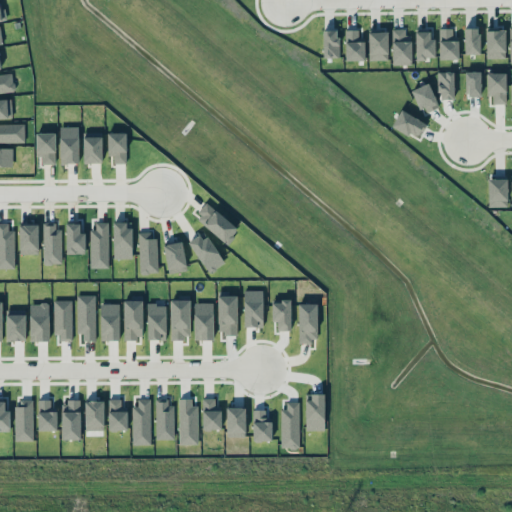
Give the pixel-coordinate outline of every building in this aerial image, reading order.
[(465,54),(479,53),(479,27),(464,28),(465,54)] [(410,64),(410,28),(392,28),(393,64),(410,64)] [(439,59),(459,59),(458,36),(453,36),(453,28),(439,28),(439,59)] [(506,57),(505,28),(486,28),(486,58),(506,57)] [(323,57),(339,57),(338,29),(323,30),(323,57)] [(358,29),(344,29),(345,60),(364,59),(364,38),(358,38),(358,29)] [(416,58),(435,58),(435,38),(430,38),(430,30),(415,31),(416,58)] [(369,59),(388,59),(387,31),(368,31),(369,59)] [(454,71),(438,71),(438,99),(454,99),(454,71)] [(481,96),(480,71),(465,71),(466,96),(481,96)] [(506,72),(486,72),(487,95),(493,95),(493,103),(506,103),(506,72)] [(0,92),(15,91),(13,73),(0,74),(0,92)] [(423,113),(439,107),(428,82),(412,89),(423,113)] [(0,98),(0,118),(12,118),(11,99),(0,98)] [(408,136),(411,131),(419,137),(427,124),(402,109),(392,125),(408,136)] [(24,123),(0,123),(0,142),(25,142),(24,123)] [(59,126),(60,163),(79,163),(78,126),(59,126)] [(83,131),(83,162),(102,162),(102,131),(83,131)] [(55,132),(36,133),(36,156),(42,156),(42,163),(56,163),(55,132)] [(126,132),(108,132),(109,163),(127,163),(126,132)] [(0,165),(12,166),(13,148),(0,147),(0,165)] [(488,178),(488,207),(507,207),(507,178),(488,178)] [(226,243),(239,229),(207,202),(195,217),(226,243)] [(15,229),(9,229),(8,222),(0,221),(0,267),(15,267),(15,229)] [(130,221),(113,222),(113,258),(131,258),(130,221)] [(61,223),(44,222),(43,263),(60,263),(61,223)] [(109,222),(96,222),(96,229),(91,229),(90,267),(108,267),(109,222)] [(66,253),(85,253),(85,232),(80,232),(80,223),(66,223),(66,253)] [(38,224),(19,224),(20,253),(39,253),(38,224)] [(157,272),(156,231),(138,231),(140,273),(157,272)] [(204,231),(188,242),(209,273),(224,262),(204,231)] [(163,244),(169,273),(187,269),(182,241),(163,244)] [(263,290),(244,289),(243,326),(263,326),(263,290)] [(95,294),(76,294),(77,333),(83,333),(83,340),(96,340),(95,294)] [(190,337),(189,294),(178,295),(178,299),(170,299),(171,338),(190,337)] [(237,295),(218,295),(218,333),(237,333),(237,295)] [(72,340),(72,299),(54,299),(55,340),(72,340)] [(143,300),(124,299),(123,338),(142,338),(143,300)] [(291,330),(290,299),(271,299),(272,321),(276,320),(277,330),(291,330)] [(29,303),(30,340),(49,340),(48,302),(29,303)] [(194,339),(213,339),(213,302),(193,302),(194,339)] [(100,303),(100,340),(119,339),(119,303),(100,303)] [(317,303),(298,303),(298,341),(317,341),(317,303)] [(166,304),(147,304),(147,339),(166,339),(166,304)] [(25,340),(26,309),(6,309),(6,340),(25,340)] [(324,393),(305,393),(305,430),(324,429),(324,393)] [(221,429),(221,405),(215,405),(215,397),(202,397),(202,429),(221,429)] [(127,429),(127,407),(121,407),(121,399),(108,398),(108,429),(127,429)] [(150,444),(151,398),(138,398),(138,405),(133,405),(132,443),(150,444)] [(173,438),(173,398),(155,398),(156,438),(173,438)] [(198,405),(192,405),(192,398),(178,398),(179,444),(198,443),(198,405)] [(33,399),(20,399),(20,406),(15,406),(15,440),(33,440),(33,399)] [(38,429),(57,429),(57,407),(51,407),(50,399),(38,399),(38,429)] [(0,430),(10,431),(10,409),(5,409),(5,400),(0,400),(0,430)] [(80,400),(61,401),(62,438),(81,438),(80,400)] [(85,430),(104,429),(104,400),(84,400),(85,430)] [(299,401),(286,401),(286,408),(280,408),(281,448),(299,447),(299,401)] [(245,436),(246,407),(227,406),(226,436),(245,436)] [(270,440),(270,409),(252,409),(253,440),(270,440)]
